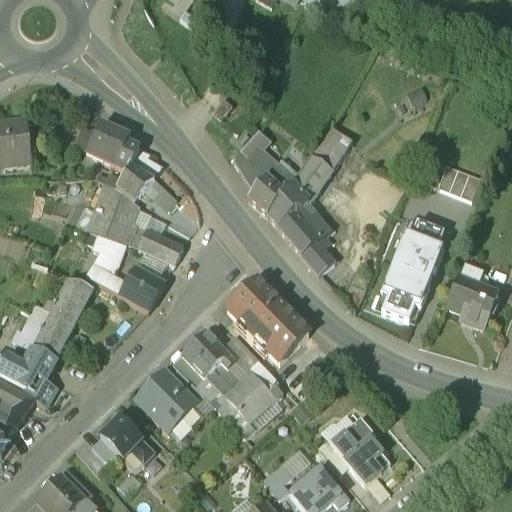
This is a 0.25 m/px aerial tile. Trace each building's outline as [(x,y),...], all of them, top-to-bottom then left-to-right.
[(166,0),(161,8),(178,21),(184,13),(193,0),(166,0)] [(355,0),(284,0),(294,6),(297,0),(303,0),(345,22),(355,0)] [(204,27),(184,13),(178,21),(198,35),(204,27)] [(230,111),(223,105),(212,118),(220,124),(230,111)] [(25,124),(0,126),(0,170),(18,168),(17,164),(29,163),(25,124)] [(101,128),(86,157),(115,172),(127,148),(130,143),(101,128)] [(330,132),(329,131),(311,162),(331,176),(351,147),(332,134),(333,132),(331,131),(330,132)] [(248,149),(232,167),(239,177),(260,155),(268,146),(257,138),(255,141),(248,149)] [(127,148),(115,172),(125,177),(130,171),(139,154),(127,148)] [(415,151),(403,181),(411,184),(423,155),(415,151)] [(151,160),(139,154),(130,171),(153,185),(164,172),(149,164),(151,160)] [(275,170),(260,155),(239,177),(252,199),(247,206),(267,223),(294,185),(277,169),(275,170)] [(294,185),(267,223),(277,235),(300,262),(323,242),(330,237),(308,210),(331,176),(311,162),(310,161),(294,185)] [(416,184),(472,206),(480,184),(424,162),(416,184)] [(153,185),(130,171),(125,177),(115,193),(132,207),(147,191),(153,185)] [(175,206),(153,185),(147,191),(157,198),(153,202),(168,214),(175,206)] [(129,211),(104,190),(87,235),(90,236),(98,239),(119,247),(128,227),(131,229),(136,216),(129,211)] [(189,219),(175,206),(168,214),(184,226),(189,219)] [(131,229),(128,227),(119,247),(124,249),(125,247),(144,256),(174,271),(182,254),(131,229)] [(444,237),(416,227),(410,242),(404,239),(380,300),(387,302),(381,317),(408,328),(414,313),(420,315),(443,255),(438,253),(444,237)] [(98,239),(90,236),(87,246),(94,249),(98,239)] [(119,247),(98,239),(94,249),(93,253),(100,256),(93,269),(112,279),(124,249),(119,247)] [(323,242),(300,262),(318,282),(334,268),(321,254),(324,251),(323,249),(326,246),(323,242)] [(144,256),(135,271),(164,289),(174,271),(144,256)] [(164,289),(135,271),(125,287),(112,279),(93,269),(86,281),(148,317),(164,289)] [(485,280),(463,271),(458,284),(480,293),(483,286),(485,280)] [(60,281),(39,273),(33,285),(50,293),(54,292),(60,281)] [(92,285),(73,277),(70,284),(87,290),(92,285)] [(70,284),(67,284),(55,306),(32,350),(55,363),(92,293),(87,290),(70,284)] [(480,293),(458,284),(446,314),(461,320),(459,324),(484,333),(497,300),(480,293)] [(256,289),(227,317),(279,371),(308,342),(256,289)] [(43,311),(35,306),(19,333),(15,331),(11,339),(31,350),(32,350),(55,306),(54,305),(53,307),(47,304),(43,311)] [(221,355),(204,338),(180,361),(202,384),(203,385),(220,369),(227,376),(229,374),(235,369),(221,355)] [(234,343),(221,355),(235,369),(229,374),(243,389),(253,379),(248,374),(256,366),(234,343)] [(32,350),(31,350),(23,365),(31,370),(33,366),(47,375),(56,363),(32,350)] [(23,365),(5,355),(4,358),(7,359),(0,370),(0,378),(26,393),(35,377),(44,383),(45,382),(47,375),(33,366),(31,370),(23,365)] [(202,384),(180,361),(172,369),(177,374),(194,392),(202,384)] [(229,374),(227,376),(220,369),(203,385),(202,384),(194,392),(203,401),(245,444),(255,436),(247,427),(273,405),(275,408),(284,401),(276,392),(279,390),(256,366),(248,374),(253,379),(243,389),(229,374)] [(194,392),(177,374),(168,383),(194,409),(203,401),(194,392)] [(44,383),(35,377),(26,393),(0,378),(0,383),(35,403),(45,409),(56,389),(45,382),(44,383)] [(168,383),(168,382),(162,388),(153,389),(136,405),(168,437),(195,410),(168,383)] [(0,383),(0,437),(5,442),(35,403),(0,383)] [(152,457),(117,422),(98,440),(114,456),(121,463),(129,455),(141,468),(152,457)] [(331,450),(330,451),(348,473),(364,492),(373,484),(389,471),(369,447),(374,443),(360,426),(331,450)] [(114,456),(98,440),(90,448),(105,464),(114,456)] [(348,473),(330,451),(331,450),(328,446),(318,454),(339,480),(348,473)] [(280,471),(262,486),(278,505),(287,497),(282,490),(290,483),(280,471)] [(128,475),(115,488),(125,498),(138,485),(128,475)] [(66,477),(62,481),(60,478),(34,504),(35,505),(42,511),(73,511),(83,502),(82,501),(85,497),(66,477)] [(319,477),(290,501),(298,511),(326,511),(333,507),(336,511),(340,511),(348,506),(338,493),(335,496),(319,477)] [(373,484),(364,492),(379,511),(389,503),(373,484)] [(92,511),(83,502),(73,511),(92,511)]
